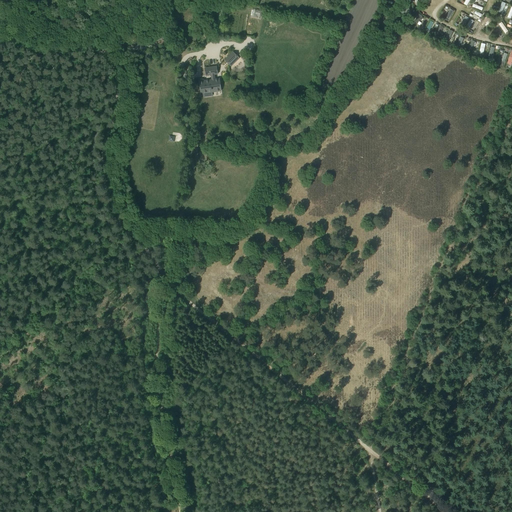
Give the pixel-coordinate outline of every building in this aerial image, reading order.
[(408,3),(401,10),(404,13),(411,6),(408,3)] [(5,12),(2,15),(6,20),(3,23),(5,26),(11,21),(5,12)] [(419,14),(414,22),(417,24),(420,19),(422,17),(422,16),(419,14)] [(464,19),(460,25),(464,27),(469,18),(465,16),(464,18),(464,19)] [(486,16),(481,24),(485,26),(489,18),(486,16)] [(502,22),(499,24),(505,33),(508,31),(502,22)] [(492,35),(500,31),(498,27),(490,31),(492,35)] [(450,30),(445,39),(449,41),(453,32),(450,30)] [(151,44),(151,42),(132,46),(132,51),(152,47),(152,49),(155,48),(154,43),(151,44)] [(233,51),(224,60),(230,66),(229,68),(230,75),(243,74),(246,70),(247,61),(246,60),(246,56),(241,56),(239,58),(233,51)] [(215,81),(214,75),(217,75),(216,67),(205,69),(206,76),(211,75),(212,80),(199,82),(201,93),(208,93),(208,90),(211,90),(212,92),(221,91),(219,81),(215,81)]
